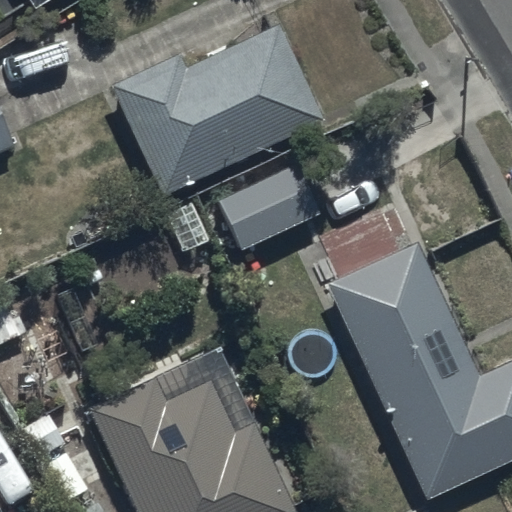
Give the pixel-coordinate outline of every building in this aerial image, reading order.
[(17,0),(27,15),(52,0),(17,0)] [(172,59),(103,91),(155,203),(320,127),(274,27),(178,71),(172,59)] [(0,133),(0,156),(9,153),(0,133)] [(288,163),(206,202),(232,256),(313,217),(288,163)] [(412,248),(322,289),(420,502),(511,459),(511,361),(472,380),(412,248)] [(288,511),(251,427),(229,437),(205,383),(161,403),(150,380),(84,409),(130,511),(288,511)]
